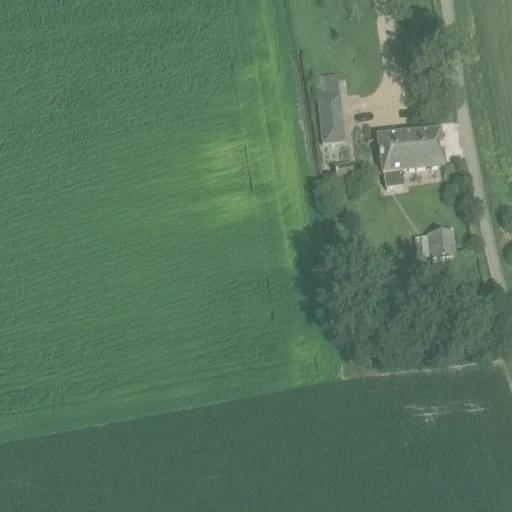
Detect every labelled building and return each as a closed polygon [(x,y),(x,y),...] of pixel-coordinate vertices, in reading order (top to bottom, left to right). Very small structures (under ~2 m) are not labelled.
[(310,75),(311,92),(332,91),(331,74),(310,75)] [(344,145),(338,96),(315,99),(321,147),(344,145)] [(441,136),(378,142),(382,179),(383,179),(384,193),(403,191),(401,173),(444,169),(441,136)] [(353,166),(332,171),(335,185),(355,181),(353,166)] [(411,258),(424,257),(423,234),(409,235),(411,258)] [(454,238),(428,239),(429,263),(455,262),(454,238)]
